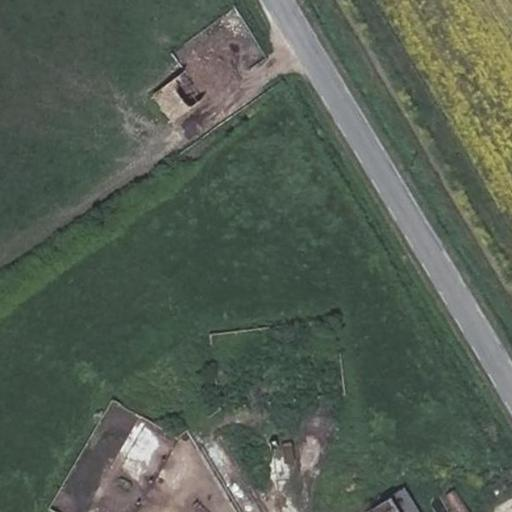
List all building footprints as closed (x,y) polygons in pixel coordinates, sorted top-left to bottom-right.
[(166,123),(192,104),(171,77),(145,96),(166,123)] [(329,312),(207,330),(218,407),(342,386),(329,312)] [(48,498),(70,511),(128,511),(177,432),(112,393),(48,498)] [(178,453),(165,461),(181,486),(194,478),(178,453)] [(367,511),(418,511),(402,482),(363,504),(367,511)] [(463,511),(452,492),(443,497),(451,511),(463,511)]
